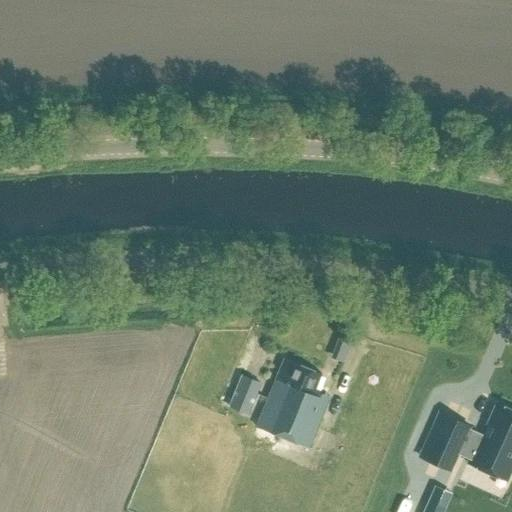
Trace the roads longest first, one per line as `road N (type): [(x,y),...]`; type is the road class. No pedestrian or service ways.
road 1 (unclassified): [(511,296),(241,260),(0,271)]
road 2 (tertiary): [(511,174),(323,146),(171,142),(0,154)]
